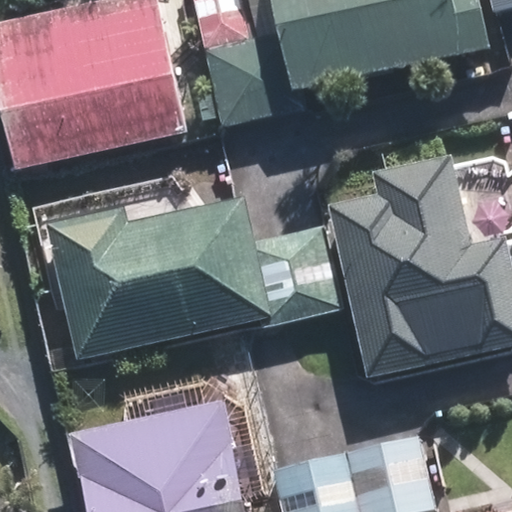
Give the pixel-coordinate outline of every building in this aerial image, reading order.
[(0,123),(9,165),(178,128),(148,0),(79,0),(0,17),(0,123)] [(186,0),(197,46),(243,35),(235,0),(186,0)] [(243,35),(197,46),(216,126),(303,106),(298,86),(481,45),(470,0),(262,0),(270,29),(243,35)] [(511,0),(484,0),(486,8),(511,2),(511,0)] [(511,239),(510,232),(473,240),(453,151),(377,168),(382,190),(332,201),(369,372),(511,340),(511,239)] [(268,322),(349,303),(330,220),(259,236),(248,190),(130,218),(125,202),(49,219),(81,356),(266,314),(268,322)] [(244,511),(218,394),(68,428),(86,511),(244,511)] [(343,450),(357,511),(406,511),(435,506),(418,432),(343,450)] [(278,511),(357,511),(343,450),(268,466),(278,511)]
